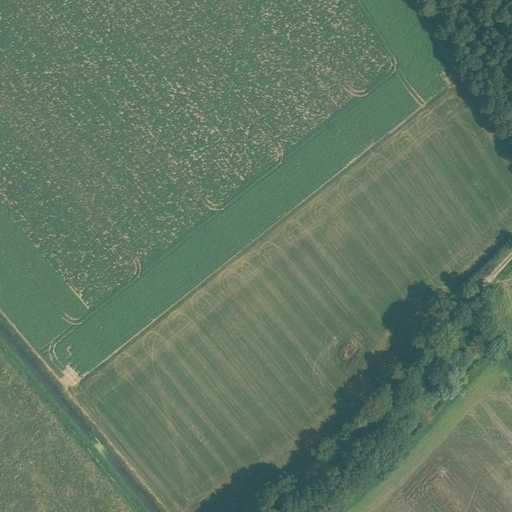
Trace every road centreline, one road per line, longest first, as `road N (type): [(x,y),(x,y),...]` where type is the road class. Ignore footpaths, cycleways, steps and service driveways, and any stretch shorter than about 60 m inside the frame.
road 1 (track): [(511,253),(448,312),(334,454),(256,511)]
road 2 (track): [(511,145),(416,0)]
